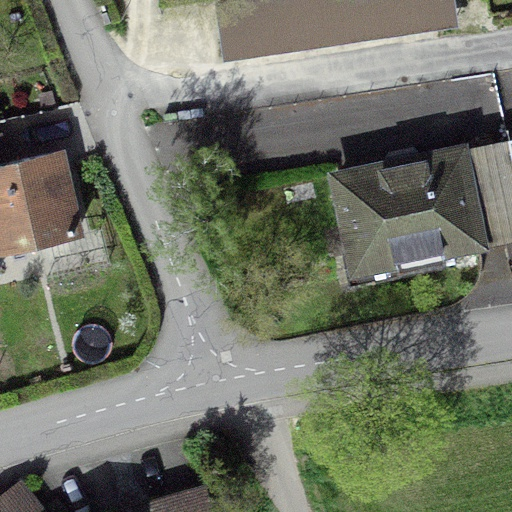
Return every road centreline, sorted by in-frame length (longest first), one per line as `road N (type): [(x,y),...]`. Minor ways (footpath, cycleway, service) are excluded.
road 1 (residential): [(211,379),(68,0)]
road 2 (residential): [(211,379),(511,322)]
road 3 (residential): [(0,438),(211,379)]
road 4 (track): [(211,379),(284,511)]
